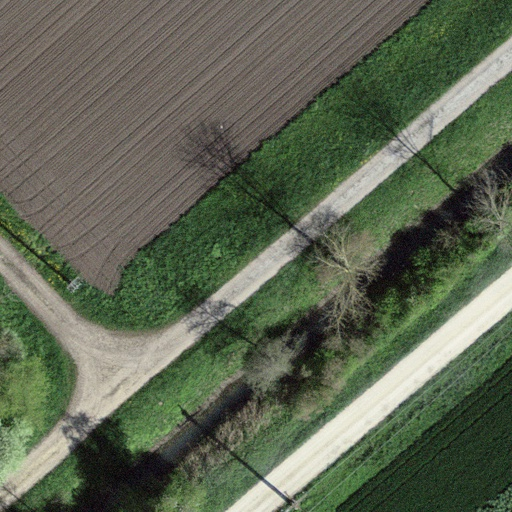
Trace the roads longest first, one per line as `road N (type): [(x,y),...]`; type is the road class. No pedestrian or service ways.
road 1 (track): [(511,62),(0,502)]
road 2 (track): [(218,511),(511,260)]
road 3 (track): [(0,192),(170,356)]
